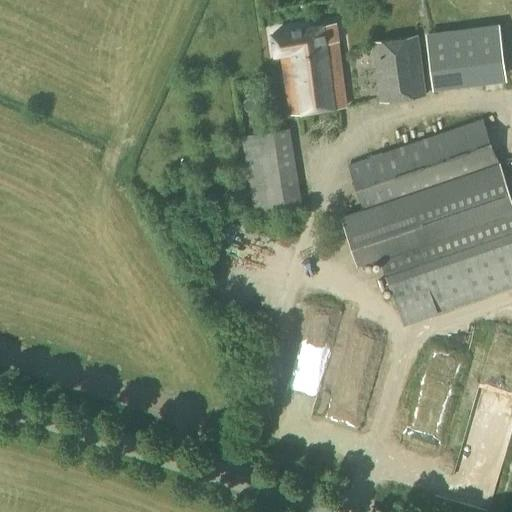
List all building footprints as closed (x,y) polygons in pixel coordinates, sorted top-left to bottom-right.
[(503,97),(504,20),(454,20),(453,97),(503,97)] [(346,107),(334,26),(273,34),(276,55),(280,55),(289,115),(346,107)] [(379,102),(426,97),(418,36),(371,42),(379,102)] [(364,212),(499,166),(483,119),(348,165),(363,209),(364,212)] [(255,214),(301,207),(289,129),(242,137),(255,214)] [(511,177),(505,180),(499,166),(364,212),(363,209),(359,210),(341,217),(354,257),(357,265),(380,258),(402,323),(511,285),(511,177)] [(511,333),(492,391),(511,397),(511,333)] [(495,468),(499,445),(481,441),(477,464),(495,468)]
